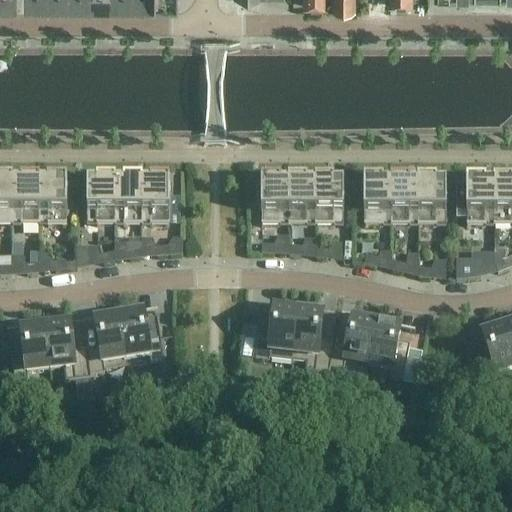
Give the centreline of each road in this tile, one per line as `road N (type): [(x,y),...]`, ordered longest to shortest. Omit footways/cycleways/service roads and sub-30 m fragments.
road 1 (residential): [(0,302),(203,278),(309,282),(434,305),(511,294)]
road 2 (residential): [(511,27),(206,26)]
road 3 (residential): [(206,26),(0,26)]
